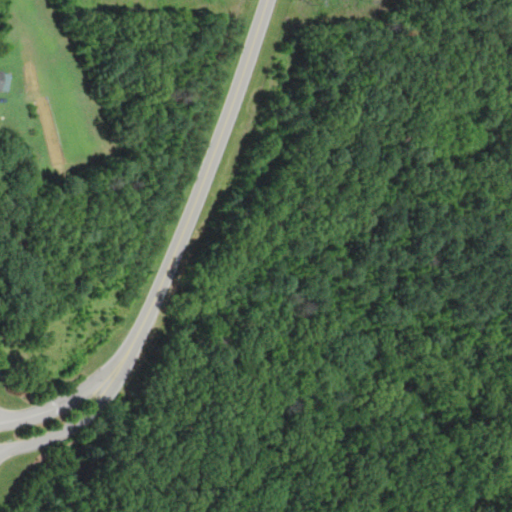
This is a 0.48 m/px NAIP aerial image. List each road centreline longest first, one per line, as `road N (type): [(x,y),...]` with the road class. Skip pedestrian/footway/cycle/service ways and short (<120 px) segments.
road 1 (residential): [(109,378),(165,276),(267,0)]
road 2 (residential): [(0,449),(79,423),(106,395),(109,378)]
